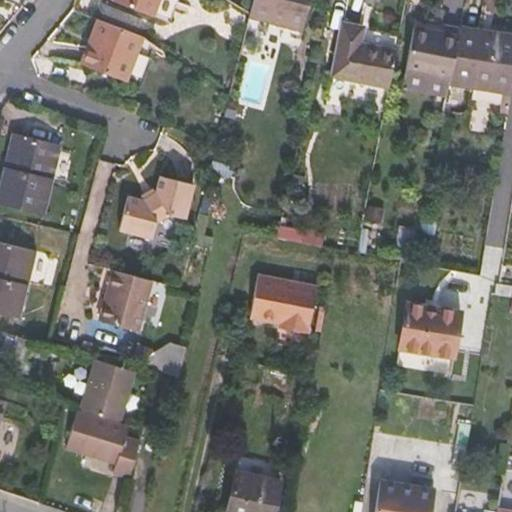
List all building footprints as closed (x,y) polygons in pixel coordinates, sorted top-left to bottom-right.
[(180,0),(115,0),(116,0),(156,16),(172,22),(180,0)] [(302,25),(308,0),(253,0),(251,11),(302,25)] [(103,20),(98,18),(88,44),(92,46),(103,20)] [(88,44),(80,62),(125,81),(142,37),(103,20),(92,46),(88,44)] [(344,21),(334,75),(390,85),(397,50),(361,43),(364,25),(344,21)] [(510,92),(511,76),(511,36),(461,28),(459,38),(450,82),(510,92)] [(412,29),(403,72),(429,78),(437,34),(412,29)] [(429,78),(446,81),(450,82),(459,38),(437,34),(429,78)] [(125,81),(135,84),(151,44),(142,37),(125,81)] [(61,129),(25,118),(21,134),(58,144),(61,129)] [(18,134),(11,132),(2,168),(9,170),(18,134)] [(0,202),(41,212),(58,144),(21,134),(18,134),(9,170),(2,168),(0,177),(0,202)] [(215,166),(227,169),(230,158),(218,155),(215,166)] [(189,188),(157,179),(152,195),(140,202),(138,202),(126,199),(116,230),(147,238),(152,223),(166,215),(180,219),(189,188)] [(150,192),(138,198),(140,202),(152,195),(150,192)] [(204,235),(209,214),(199,211),(191,242),(208,246),(210,237),(204,235)] [(0,241),(0,313),(15,318),(32,250),(0,241)] [(97,317),(135,330),(151,280),(112,268),(97,317)] [(250,319),(279,324),(289,325),(288,329),(308,333),(316,285),(257,275),(250,319)] [(454,356),(461,311),(407,303),(400,347),(454,356)] [(6,367),(22,372),(32,340),(15,336),(6,367)] [(155,354),(151,358),(182,366),(186,348),(173,344),(157,354),(155,354)] [(403,350),(402,363),(451,368),(452,356),(403,350)] [(134,371),(96,359),(81,409),(119,421),(134,371)] [(140,441),(121,435),(124,423),(119,421),(81,409),(72,407),(62,449),(112,464),(110,471),(131,478),(140,441)] [(236,472),(227,511),(272,511),(280,482),(236,472)] [(429,511),(433,492),(381,482),(376,511),(429,511)]
